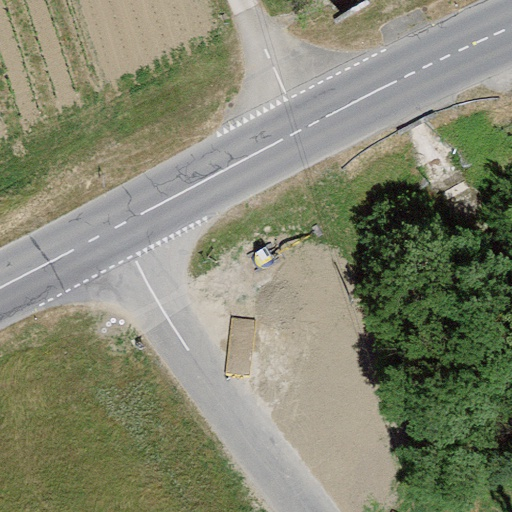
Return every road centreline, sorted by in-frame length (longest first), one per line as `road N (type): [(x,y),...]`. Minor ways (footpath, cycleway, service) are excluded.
road 1 (secondary): [(114,231),(511,29)]
road 2 (unclassified): [(114,231),(151,300),(308,511)]
road 3 (track): [(241,0),(301,131)]
road 4 (secondary): [(0,288),(114,231)]
